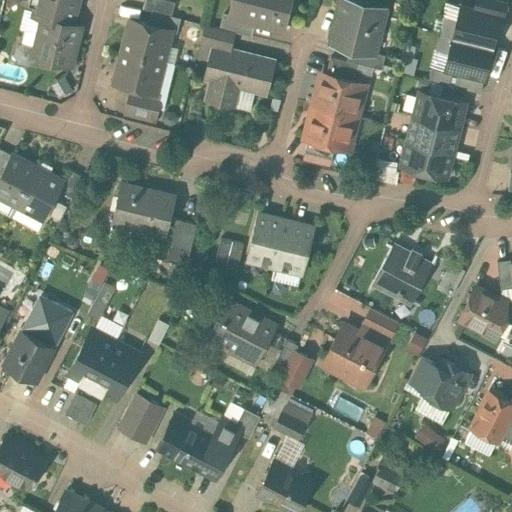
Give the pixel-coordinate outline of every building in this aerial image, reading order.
[(76,0),(38,0),(35,14),(43,16),(43,15),(71,22),(76,0)] [(151,10),(171,14),(175,1),(171,0),(143,0),(142,7),(151,10)] [(288,0),(234,0),(231,14),(231,15),(252,20),(282,28),(288,0)] [(373,51),(383,10),(371,7),(367,1),(364,0),(356,0),(356,1),(352,0),(340,0),(338,10),(342,14),(341,19),(337,21),(332,41),(349,45),(373,51)] [(499,15),(461,6),(457,22),(453,37),(491,46),(499,15)] [(171,14),(151,10),(148,23),(170,29),(170,30),(177,32),(180,17),(171,14)] [(252,20),(231,15),(231,14),(223,13),(220,27),(234,30),(249,34),(252,20)] [(71,22),(43,15),(43,16),(38,36),(33,54),(35,55),(70,64),(80,25),(71,22)] [(148,23),(131,19),(123,50),(162,60),(170,30),(170,29),(148,23)] [(457,22),(448,20),(444,22),(441,33),(453,37),(457,22)] [(220,27),(204,23),(197,52),(211,56),(214,44),(215,40),(230,44),(234,30),(220,27)] [(38,36),(25,33),(23,42),(17,46),(15,54),(19,61),(27,63),(34,59),(35,55),(33,54),(38,36)] [(453,37),(441,33),(439,45),(441,48),(450,50),(453,37)] [(491,46),(453,37),(450,50),(446,67),(484,77),(491,46)] [(273,59),(214,44),(211,56),(206,76),(212,78),(211,79),(212,79),(207,97),(231,103),(236,84),(265,91),(273,59)] [(373,51),(349,45),(346,59),(357,62),(381,68),(385,54),(373,51)] [(162,60),(123,50),(115,81),(132,85),(154,91),(155,90),(162,60)] [(346,59),(330,55),(327,68),(354,75),(357,62),(346,59)] [(362,81),(324,71),(322,77),(315,104),(354,114),(362,81)] [(463,84),(480,89),(483,78),(467,73),(463,84)] [(154,91),(132,85),(128,100),(157,107),(161,92),(155,90),(154,91)] [(465,101),(420,89),(413,114),(459,126),(465,101)] [(354,114),(315,104),(307,137),(308,138),(335,144),(346,147),(354,114)] [(459,126),(413,114),(407,139),(453,150),(459,126)] [(335,144),(308,138),(304,150),(332,157),(335,144)] [(453,150),(407,139),(401,164),(405,165),(447,175),(453,150)] [(0,147),(0,172),(10,153),(0,147)] [(38,165),(11,152),(10,153),(0,172),(0,196),(17,205),(38,165)] [(65,179),(38,165),(17,205),(44,219),(59,190),(65,179)] [(83,175),(70,169),(65,179),(59,190),(71,196),(83,175)] [(175,194),(122,181),(112,220),(165,233),(166,233),(170,216),(175,194)] [(57,199),(51,213),(61,217),(67,203),(57,199)] [(315,226),(257,212),(246,257),(275,264),(301,271),(303,272),(315,226)] [(197,222),(170,216),(166,233),(165,233),(163,241),(191,248),(197,222)] [(243,242),(220,236),(215,259),(238,264),(243,242)] [(409,253),(387,241),(386,243),(391,245),(368,290),(369,291),(375,280),(401,294),(404,287),(414,292),(411,299),(419,303),(420,302),(413,298),(437,254),(435,253),(430,263),(419,258),(421,252),(412,247),(409,253)] [(510,258),(497,260),(501,287),(511,285),(511,273),(510,262),(510,258)] [(465,268),(451,261),(437,286),(452,294),(465,268)] [(301,271),(275,264),(271,277),(298,284),(301,271)] [(49,285),(37,280),(23,313),(35,318),(49,285)] [(503,299),(476,285),(459,317),(495,336),(505,316),(496,312),(503,299)] [(276,324),(230,300),(209,340),(227,350),(230,345),(257,360),(276,324)] [(153,302),(142,323),(153,328),(158,318),(163,308),(153,302)] [(0,326),(9,309),(0,303),(0,326)] [(398,320),(371,307),(363,322),(389,336),(398,320)] [(153,328),(148,338),(158,343),(169,323),(158,318),(153,328)] [(68,372),(92,385),(115,340),(91,328),(68,372)] [(363,338),(344,328),(338,331),(325,355),(338,362),(343,373),(365,384),(385,344),(369,336),(363,338)] [(54,345),(22,329),(4,364),(35,380),(54,345)] [(416,329),(408,346),(420,352),(428,335),(416,329)] [(285,337),(271,365),(283,372),(295,349),(298,343),(285,337)] [(140,353),(115,340),(92,385),(116,397),(140,353)] [(310,357),(295,349),(283,372),(281,375),(296,383),(310,357)] [(438,363),(420,354),(408,378),(426,387),(438,363)] [(454,363),(442,356),(438,363),(426,387),(423,391),(450,406),(468,371),(467,365),(459,361),(454,363)] [(495,388),(489,390),(471,425),(498,439),(500,434),(511,411),(511,401),(504,397),(502,392),(495,388)] [(66,412),(89,420),(97,398),(74,390),(66,412)] [(162,407),(137,394),(120,426),(145,439),(162,407)] [(260,415),(243,407),(235,423),(241,426),(238,431),(249,437),(260,415)] [(308,421),(282,408),(273,426),(298,439),(308,421)] [(511,411),(500,434),(511,439),(511,411)] [(175,412),(157,446),(198,467),(213,437),(212,436),(189,425),(191,420),(175,412)] [(213,437),(198,467),(215,476),(238,431),(241,426),(235,423),(222,416),(212,436),(213,437)] [(425,425),(415,437),(432,451),(442,440),(425,425)] [(23,441),(6,432),(0,443),(0,470),(30,486),(45,457),(21,445),(23,441)] [(403,462),(395,458),(396,456),(383,449),(376,462),(380,464),(403,476),(403,462)] [(313,482),(289,469),(291,465),(274,456),(257,490),(293,509),(298,511),(313,482)] [(403,476),(380,464),(372,480),(395,492),(403,476)] [(71,491),(66,488),(53,511),(99,511),(102,506),(72,491),(71,491)]
